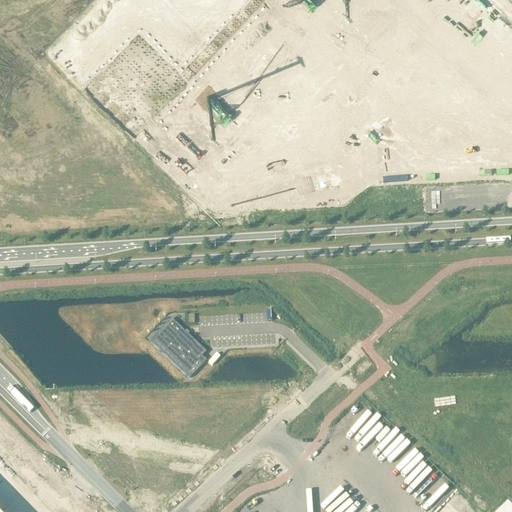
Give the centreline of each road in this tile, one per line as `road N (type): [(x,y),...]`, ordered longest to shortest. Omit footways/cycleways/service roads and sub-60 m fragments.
road 1 (tertiary): [(511,221),(0,253)]
road 2 (tertiary): [(0,271),(511,240)]
road 3 (unclassified): [(182,511),(329,377)]
road 4 (tertiary): [(0,383),(125,511)]
road 5 (unknown): [(129,354),(235,463)]
